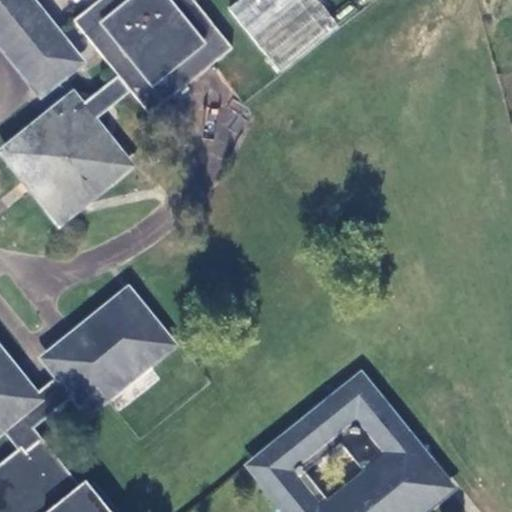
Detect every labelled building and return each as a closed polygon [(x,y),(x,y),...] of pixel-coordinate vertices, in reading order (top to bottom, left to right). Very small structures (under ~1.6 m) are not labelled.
[(55,37),(25,0),(0,0),(0,42),(40,92),(76,63),(55,37)] [(72,100),(4,154),(22,175),(26,172),(37,186),(33,189),(59,221),(126,166),(90,122),(128,90),(149,115),(170,98),(164,91),(204,59),(210,65),(231,48),(193,1),(194,0),(100,0),(74,21),(120,79),(82,111),(72,100)] [(238,0),(228,8),(278,73),(336,27),(315,0),(238,0)] [(0,355),(0,429),(3,427),(25,452),(0,472),(0,511),(108,511),(85,483),(77,490),(27,428),(71,393),(84,407),(101,394),(105,397),(170,345),(127,294),(77,335),(73,331),(62,340),(66,344),(46,360),(61,380),(36,399),(0,355)] [(419,511),(428,505),(425,501),(437,492),(440,495),(449,488),(400,427),(405,423),(392,408),(388,412),(378,400),(383,396),(371,381),(365,385),(362,381),(357,384),(353,379),(337,391),(341,395),(329,405),(326,401),(310,413),(314,417),(302,427),(298,422),(283,435),(286,439),(275,449),(271,444),(256,457),(260,462),(256,466),(259,470),(254,474),(266,490),(270,487),(280,498),(276,502),(283,511),(419,511)]
